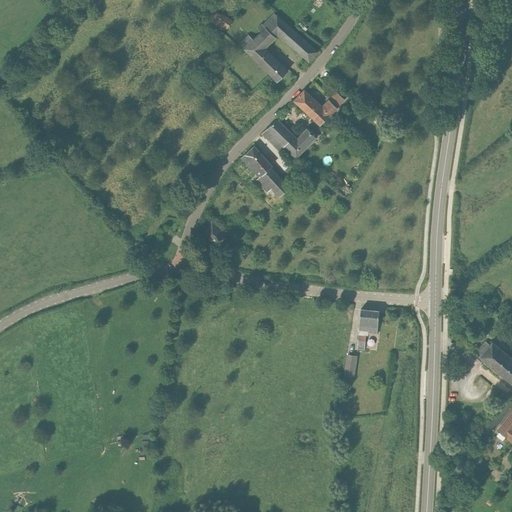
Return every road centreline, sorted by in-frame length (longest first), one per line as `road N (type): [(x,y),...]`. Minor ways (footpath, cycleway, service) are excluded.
road 1 (residential): [(181,269),(213,178),(335,44),(360,0)]
road 2 (tertiary): [(435,302),(458,0)]
road 3 (unclassified): [(435,302),(181,269)]
road 4 (tertiary): [(426,511),(435,302)]
road 5 (unclassified): [(0,326),(62,296),(181,269)]
